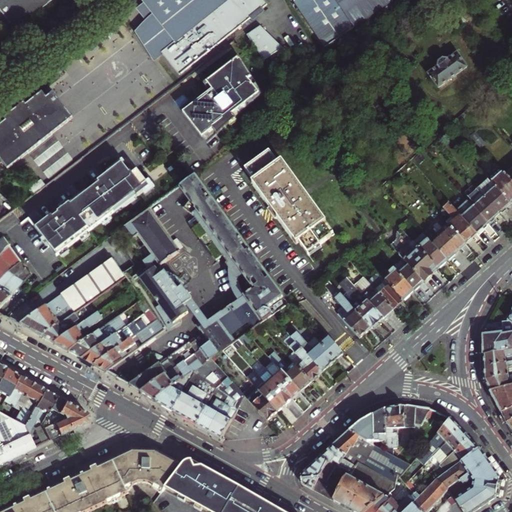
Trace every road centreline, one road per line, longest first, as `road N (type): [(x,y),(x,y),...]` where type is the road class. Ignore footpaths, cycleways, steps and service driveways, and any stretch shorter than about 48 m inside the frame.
road 1 (tertiary): [(504,263),(364,393)]
road 2 (tertiary): [(476,417),(463,375),(466,335),(504,263)]
road 3 (residential): [(0,488),(119,430),(136,412)]
road 4 (primary): [(0,340),(136,412)]
road 5 (tertiary): [(476,417),(418,386),(364,393)]
